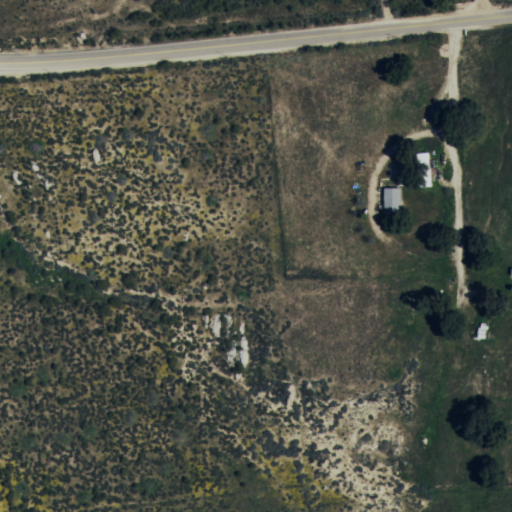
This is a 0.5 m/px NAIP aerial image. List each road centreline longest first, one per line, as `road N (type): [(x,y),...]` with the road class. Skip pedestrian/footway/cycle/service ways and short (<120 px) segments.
road 1 (tertiary): [(0,67),(511,17)]
road 2 (residential): [(469,22),(452,143),(437,511)]
